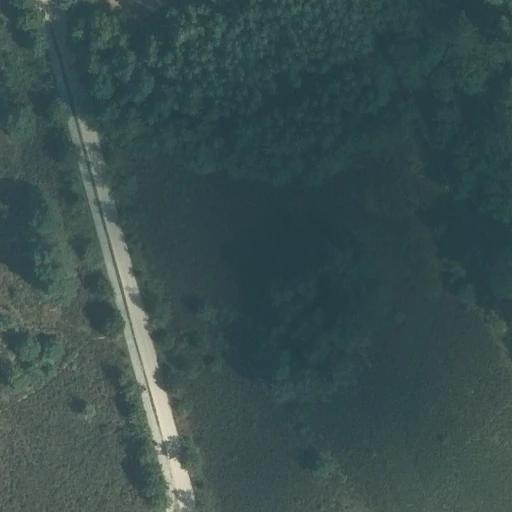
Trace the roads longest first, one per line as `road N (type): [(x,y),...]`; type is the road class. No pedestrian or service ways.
road 1 (track): [(138,330),(50,0)]
road 2 (track): [(0,411),(89,344),(138,330)]
road 3 (track): [(178,473),(138,330)]
